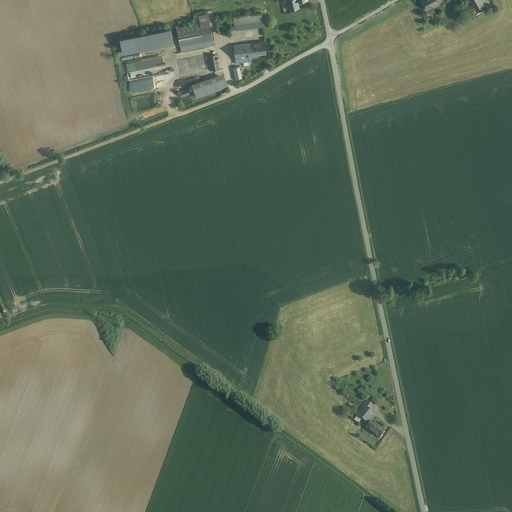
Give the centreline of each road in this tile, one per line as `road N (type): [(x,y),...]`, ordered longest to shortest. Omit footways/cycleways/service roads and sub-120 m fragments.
road 1 (tertiary): [(423,511),(330,39)]
road 2 (track): [(0,183),(235,93),(330,39)]
road 3 (track): [(235,93),(221,46),(122,58),(139,117),(167,108),(174,117)]
